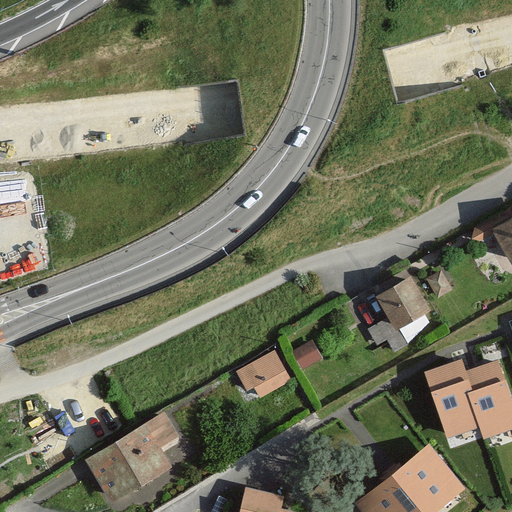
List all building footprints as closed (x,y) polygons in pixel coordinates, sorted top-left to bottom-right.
[(511,214),(491,225),(511,264),(511,214)] [(387,308),(398,327),(431,308),(409,272),(364,298),(375,316),(387,308)] [(276,352),(242,372),(251,387),(259,400),(292,380),(276,352)] [(486,433),(511,423),(511,406),(497,362),(464,374),(460,363),(427,375),(449,434),(482,422),(486,433)] [(166,415),(87,455),(109,498),(168,468),(158,447),(178,437),(166,415)] [(428,446),(360,501),(369,511),(422,511),(458,484),(428,446)] [(290,511),(275,509),(277,498),(243,491),(239,511),(290,511)]
